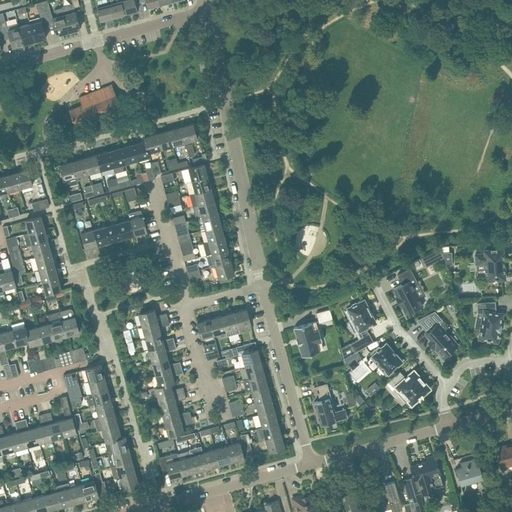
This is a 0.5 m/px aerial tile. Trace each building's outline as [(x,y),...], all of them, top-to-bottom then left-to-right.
[(57,16),(52,17),(47,0),(42,2),(48,26),(54,25),(57,34),(68,31),(61,8),(56,9),(57,16)] [(62,6),(63,7),(61,8),(68,31),(80,28),(74,7),(79,6),(77,0),(71,0),(73,4),(62,6)] [(106,0),(108,4),(109,4),(112,15),(112,17),(118,15),(119,17),(125,15),(124,14),(120,0),(106,0)] [(120,0),(124,14),(130,12),(131,14),(137,12),(136,10),(137,10),(135,4),(141,2),(139,0),(120,0)] [(0,10),(10,7),(9,2),(0,4),(0,10)] [(37,3),(40,17),(29,21),(34,41),(46,38),(43,28),(48,26),(42,2),(37,3)] [(100,20),(106,19),(107,21),(113,19),(112,17),(112,15),(109,4),(108,4),(96,7),(100,20)] [(10,45),(11,44),(12,47),(23,44),(18,24),(17,22),(6,25),(3,13),(0,13),(0,24),(1,27),(6,26),(11,43),(10,43),(10,45)] [(34,41),(29,21),(18,24),(23,44),(34,41)] [(112,84),(79,97),(82,105),(69,110),(75,127),(121,109),(112,84)] [(197,139),(193,123),(181,126),(185,142),(197,139)] [(185,142),(181,126),(168,130),(173,145),(185,142)] [(173,145),(168,130),(156,133),(161,149),(173,145)] [(156,133),(143,137),(144,141),(148,152),(161,149),(156,133)] [(148,152),(144,141),(133,144),(137,160),(149,156),(148,152)] [(137,160),(133,144),(121,147),(125,163),(137,160)] [(191,144),(186,145),(189,156),(194,155),(191,144)] [(125,163),(121,147),(109,151),(113,166),(125,163)] [(113,166),(109,151),(97,154),(101,170),(113,166)] [(101,170),(97,154),(85,157),(89,173),(101,170)] [(89,173),(85,157),(72,161),(77,176),(89,173)] [(77,176),(72,161),(59,164),(66,187),(78,183),(77,176)] [(161,172),(158,161),(151,162),(152,166),(154,174),(161,172)] [(204,164),(201,164),(188,168),(191,180),(207,176),(204,164)] [(145,168),(146,170),(148,180),(155,178),(154,174),(152,166),(145,168)] [(32,185),(28,169),(15,172),(20,188),(32,185)] [(20,188),(15,172),(3,176),(8,191),(20,188)] [(162,182),(174,179),(172,172),(160,176),(162,182)] [(210,188),(207,176),(191,180),(195,192),(210,188)] [(134,187),(125,190),(128,200),(137,198),(134,187)] [(210,188),(195,192),(189,194),(192,206),(198,204),(214,200),(210,188)] [(167,200),(179,197),(177,190),(165,193),(167,200)] [(179,197),(167,200),(169,207),(181,204),(179,197)] [(217,212),(214,200),(198,204),(201,216),(217,212)] [(128,213),(130,219),(134,235),(146,231),(140,210),(128,213)] [(220,224),(217,212),(201,216),(205,229),(220,224)] [(174,224),(185,221),(184,215),(172,218),(174,224)] [(19,224),(21,232),(22,233),(28,232),(44,228),(41,216),(25,220),(26,222),(19,224)] [(134,235),(130,219),(118,222),(122,238),(134,235)] [(189,233),(187,228),(185,221),(174,224),(176,231),(177,236),(189,233)] [(122,238),(118,222),(106,226),(110,241),(122,238)] [(224,237),(220,224),(205,229),(208,240),(208,241),(224,237)] [(110,241),(106,226),(93,229),(98,245),(110,241)] [(47,240),(44,228),(28,232),(32,245),(47,240)] [(98,245),(93,229),(81,233),(85,248),(98,245)] [(192,245),(190,239),(189,233),(177,236),(180,248),(192,245)] [(208,241),(208,240),(202,242),(205,255),(227,249),(224,237),(208,241)] [(51,252),(47,240),(32,245),(35,257),(51,252)] [(195,257),(194,252),(192,245),(180,248),(184,260),(195,257)] [(441,248),(422,257),(426,265),(444,256),(443,252),(441,248)] [(227,249),(205,255),(209,266),(215,264),(215,265),(230,261),(227,249)] [(504,262),(503,258),(503,249),(484,250),(484,253),(475,254),(476,263),(485,262),(486,280),(497,279),(499,279),(505,279),(504,269),(504,265),(504,262)] [(54,265),(51,252),(35,257),(38,269),(54,265)] [(446,265),(452,264),(452,252),(443,252),(444,256),(446,265)] [(4,272),(1,261),(0,261),(0,278),(3,289),(15,286),(11,270),(4,272)] [(215,265),(216,268),(218,278),(234,273),(230,261),(215,265)] [(187,273),(199,269),(197,263),(185,266),(187,273)] [(58,277),(54,265),(38,269),(42,281),(55,278),(58,277)] [(406,314),(422,306),(412,284),(417,282),(410,268),(397,275),(402,284),(393,289),(406,314)] [(199,269),(187,273),(189,280),(201,276),(199,269)] [(58,277),(55,278),(42,281),(45,294),(61,289),(58,277)] [(350,344),(340,349),(343,359),(354,352),(357,351),(373,341),(369,333),(366,327),(375,322),(375,321),(376,321),(368,305),(367,306),(364,300),(357,303),(356,301),(350,304),(351,306),(348,308),(359,331),(360,330),(363,336),(359,339),(350,344)] [(495,301),(476,302),(477,313),(483,314),(479,338),(486,339),(486,340),(489,340),(497,341),(499,330),(500,325),(502,313),(496,312),(495,301)] [(72,308),(66,309),(60,311),(62,320),(66,335),(79,332),(74,316),(72,308)] [(250,324),(246,308),(233,312),(238,328),(250,324)] [(156,316),(154,309),(138,313),(142,325),(168,318),(166,313),(156,316)] [(330,309),(316,313),(318,321),(331,318),(332,319),(330,309)] [(429,312),(432,318),(437,315),(434,310),(429,312)] [(238,328),(233,312),(221,315),(226,331),(238,328)] [(226,331),(221,315),(209,319),(213,334),(226,331)] [(169,324),(168,318),(142,325),(145,338),(161,333),(159,327),(169,324)] [(209,319),(197,322),(201,338),(213,334),(209,319)] [(66,335),(62,320),(50,323),(54,339),(66,335)] [(298,344),(298,345),(299,344),(302,356),(319,351),(319,350),(318,351),(315,343),(322,341),(319,330),(318,330),(316,321),(311,323),(311,322),(294,327),(297,338),(296,339),(297,339),(299,344),(298,344)] [(424,324),(427,330),(432,327),(429,321),(424,324)] [(429,339),(427,341),(429,343),(442,358),(447,354),(448,355),(454,350),(453,349),(457,345),(451,338),(450,339),(442,331),(444,329),(438,322),(425,334),(429,339)] [(54,339),(50,323),(38,326),(42,342),(54,339)] [(25,326),(24,326),(12,329),(17,345),(29,342),(26,330),(25,326)] [(26,330),(29,342),(30,346),(42,342),(38,326),(26,330)] [(17,345),(12,329),(0,333),(5,348),(17,345)] [(5,348),(0,333),(0,332),(0,361),(1,365),(3,364),(4,366),(9,364),(5,348)] [(230,341),(241,339),(240,332),(229,334),(230,341)] [(162,340),(161,333),(145,338),(148,350),(174,342),(173,337),(162,340)] [(176,348),(174,342),(148,350),(152,362),(167,357),(166,351),(176,348)] [(379,345),(368,355),(386,375),(402,361),(386,343),(381,347),(379,345)] [(85,353),(84,351),(83,346),(70,349),(74,362),(86,359),(85,353)] [(217,348),(205,351),(206,355),(207,359),(216,357),(217,357),(219,356),(217,348)] [(70,349),(59,353),(60,357),(59,357),(62,366),(74,362),(70,349)] [(261,361),(257,349),(241,353),(245,366),(261,361)] [(354,352),(343,359),(346,369),(347,369),(347,368),(350,366),(348,363),(354,358),(356,360),(360,356),(357,351),(354,352)] [(59,357),(55,359),(54,355),(46,357),(49,369),(62,366),(59,357)] [(34,360),(33,358),(37,371),(37,372),(49,369),(46,357),(40,359),(40,358),(34,360)] [(169,364),(167,357),(152,362),(155,374),(181,367),(180,361),(169,364)] [(218,367),(230,364),(228,357),(217,360),(218,367)] [(37,371),(33,358),(27,359),(31,372),(37,371)] [(264,374),(261,361),(245,366),(248,378),(264,374)] [(13,377),(19,375),(15,363),(9,364),(13,377)] [(9,364),(4,366),(3,366),(6,379),(13,377),(9,364)] [(104,376),(101,364),(85,368),(88,381),(104,376)] [(183,373),(181,367),(155,374),(159,386),(169,384),(170,383),(174,382),(172,376),(183,373)] [(411,404),(429,388),(413,370),(404,379),(398,372),(385,384),(396,396),(401,392),(411,404)] [(264,374),(248,378),(243,379),(246,391),(251,390),(267,385),(264,374)] [(223,385),(235,382),(233,375),(222,378),(223,385)] [(107,389),(104,376),(88,381),(92,393),(107,389)] [(235,382),(223,385),(225,391),(237,388),(235,382)] [(170,383),(169,384),(159,386),(155,387),(158,399),(184,392),(183,386),(172,389),(170,383)] [(316,411),(318,411),(319,415),(317,415),(320,425),(348,417),(345,408),(333,411),(327,390),(329,390),(327,383),(314,387),(316,386),(320,400),(314,402),(316,411)] [(271,398),(267,385),(251,390),(255,402),(271,398)] [(107,389),(92,393),(86,394),(90,407),(95,405),(111,401),(107,389)] [(186,398),(184,392),(158,399),(161,411),(176,408),(177,407),(175,401),(186,398)] [(359,394),(354,398),(360,405),(364,400),(359,394)] [(274,410),(271,398),(255,402),(258,414),(274,410)] [(230,409),(242,406),(240,399),(228,402),(230,409)] [(114,413),(111,401),(95,405),(98,417),(114,413)] [(365,403),(360,407),(364,412),(369,408),(365,403)] [(63,408),(66,418),(59,420),(64,436),(76,432),(71,416),(69,406),(63,408)] [(242,406),(230,409),(232,416),(244,412),(242,406)] [(177,407),(176,408),(161,411),(165,423),(191,416),(189,411),(179,414),(177,407)] [(277,422),(274,410),(258,414),(262,426),(277,422)] [(53,422),(50,412),(44,413),(51,439),(64,436),(59,420),(53,422)] [(39,415),(41,425),(35,427),(39,443),(51,439),(44,413),(39,415)] [(114,413),(98,417),(94,418),(97,431),(102,429),(115,426),(118,425),(117,424),(120,423),(118,418),(116,419),(114,413)] [(168,436),(184,432),(182,425),(192,422),(191,416),(165,423),(168,436)] [(29,429),(26,418),(20,420),(27,446),(39,443),(35,427),(29,429)] [(14,421),(17,432),(11,434),(15,449),(27,446),(20,420),(14,421)] [(277,422),(262,426),(256,428),(259,440),(265,438),(281,434),(277,422)] [(4,435),(1,425),(0,425),(0,442),(3,453),(15,449),(11,434),(4,435)] [(118,425),(115,426),(102,429),(105,442),(109,441),(121,437),(118,425)] [(281,434),(265,438),(268,451),(284,447),(281,434)] [(122,437),(121,437),(109,441),(113,453),(128,448),(125,436),(122,437)] [(455,447),(450,449),(453,459),(479,452),(476,441),(466,444),(464,439),(454,442),(455,447)] [(244,458),(239,442),(227,445),(232,461),(244,458)] [(247,457),(253,455),(250,443),(248,443),(243,444),(247,457)] [(232,461),(227,445),(215,449),(220,464),(232,461)] [(511,445),(504,447),(504,445),(495,448),(500,465),(510,462),(510,464),(511,463),(511,445)] [(132,460),(128,448),(113,453),(116,465),(132,460)] [(220,464),(215,449),(203,452),(207,468),(220,464)] [(207,468),(203,452),(191,455),(195,471),(207,468)] [(195,471),(191,455),(179,459),(183,474),(195,471)] [(408,498),(409,503),(410,503),(413,502),(421,500),(419,492),(422,491),(422,494),(434,491),(433,488),(443,485),(441,478),(437,465),(435,455),(426,458),(427,461),(410,466),(413,476),(413,477),(403,480),(408,498)] [(461,467),(456,468),(456,467),(455,467),(458,477),(460,485),(483,479),(482,476),(479,467),(477,468),(473,457),(473,458),(461,462),(460,461),(461,467)] [(183,474),(179,459),(166,462),(170,478),(183,474)] [(135,473),(132,460),(116,465),(119,477),(135,473)] [(119,477),(120,480),(123,489),(138,485),(135,473),(119,477)] [(98,496),(94,480),(82,483),(86,499),(98,496)] [(104,481),(103,481),(98,483),(102,495),(108,493),(104,481)] [(394,481),(384,484),(386,490),(372,494),(375,503),(378,511),(391,508),(392,511),(402,509),(397,491),(394,481)] [(56,486),(57,490),(58,490),(62,506),(74,503),(70,487),(69,487),(68,483),(56,486)] [(86,499),(82,483),(70,487),(74,503),(86,499)] [(58,490),(57,490),(45,494),(50,509),(62,506),(58,490)] [(346,505),(335,509),(335,508),(334,508),(335,511),(361,511),(357,502),(354,493),(343,497),(346,505)] [(40,511),(50,509),(45,494),(33,497),(36,509),(37,511),(40,511)] [(299,509),(299,511),(317,511),(313,496),(305,498),(304,495),(292,498),(295,510),(299,509)] [(37,511),(36,509),(33,497),(21,500),(24,511),(37,511)] [(4,505),(2,499),(0,500),(0,511),(11,511),(9,504),(4,505)] [(11,511),(24,511),(21,500),(9,504),(11,511)] [(280,511),(277,501),(265,505),(266,509),(266,511),(280,511)] [(412,511),(410,503),(409,503),(404,505),(405,511),(412,511)]
